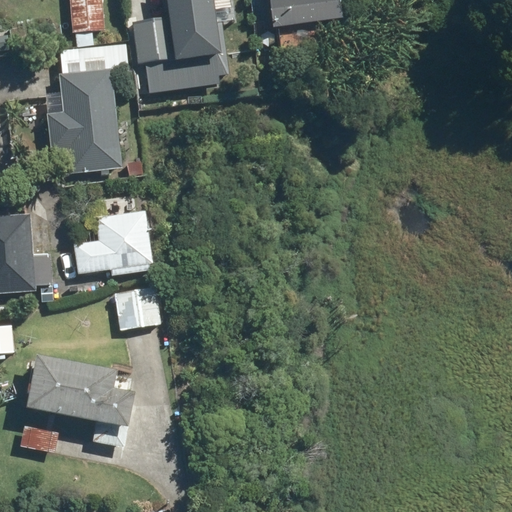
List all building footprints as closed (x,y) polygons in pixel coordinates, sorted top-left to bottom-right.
[(103,32),(100,0),(69,0),(72,34),(103,32)] [(215,56),(211,23),(233,20),(230,0),(164,0),(173,61),(215,56)] [(340,22),(336,0),(266,0),(270,30),(275,29),(278,51),(316,46),(313,25),(340,22)] [(165,61),(159,20),(131,24),(137,65),(165,61)] [(120,169),(111,74),(127,72),(124,45),(76,49),(78,73),(58,75),(62,112),(45,114),(49,152),(65,151),(67,174),(120,169)] [(151,265),(144,211),(93,217),(96,241),(71,244),(75,275),(151,265)] [(31,254),(29,214),(0,215),(0,294),(34,293),(33,286),(50,285),(48,253),(31,254)] [(159,325),(154,287),(112,293),(118,331),(159,325)] [(0,354),(13,353),(11,327),(0,327),(0,354)] [(121,449),(132,393),(111,388),(114,371),(35,356),(24,410),(95,424),(91,443),(121,449)] [(54,455),(59,432),(24,425),(19,447),(54,455)]
